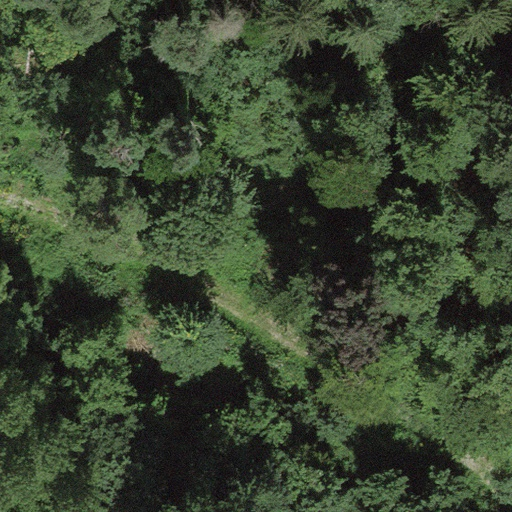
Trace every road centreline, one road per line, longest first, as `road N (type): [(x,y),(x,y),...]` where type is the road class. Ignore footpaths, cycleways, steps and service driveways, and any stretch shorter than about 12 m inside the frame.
road 1 (track): [(511,495),(476,442),(262,322),(0,194)]
road 2 (track): [(113,246),(427,163),(511,161)]
